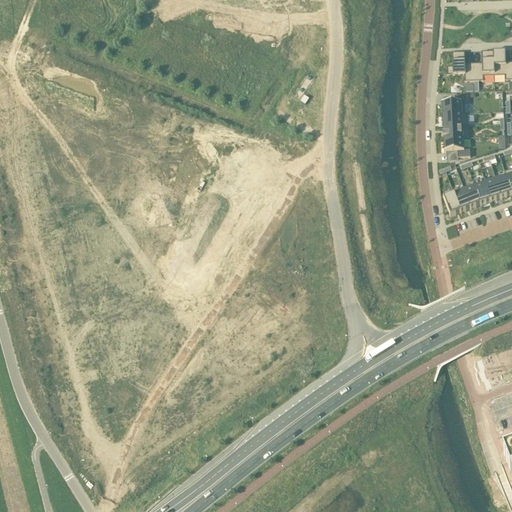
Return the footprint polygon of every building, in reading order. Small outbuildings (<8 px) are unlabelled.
[(506,52),(494,53),(494,77),(505,77),(505,82),(511,81),(511,63),(506,64),(506,52)] [(482,65),(474,65),(474,83),(484,83),(484,78),(494,77),(494,53),(482,53),(482,65)] [(453,68),(447,68),(447,77),(464,76),(465,83),(474,83),(474,65),(465,66),(465,54),(452,54),(453,68)] [(309,100),(304,97),(300,103),(305,106),(309,100)] [(455,104),(441,105),(442,117),(467,115),(465,115),(464,104),(467,104),(467,97),(455,97),(455,104)] [(467,115),(442,117),(443,129),(468,128),(467,115)] [(468,128),(443,129),(443,141),(464,140),(463,128),(468,128)] [(464,140),(443,141),(444,153),(458,153),(458,159),(470,159),(470,151),(464,152),(464,140)] [(505,176),(495,179),(502,200),(504,200),(505,199),(507,199),(509,198),(510,198),(511,197),(511,196),(505,173),(504,174),(505,176)] [(485,180),(484,180),(491,204),(493,203),(495,203),(497,202),(498,201),(500,201),(502,200),(495,179),(485,182),(485,180)] [(484,180),(473,184),(481,207),(483,207),(485,206),(486,206),(488,205),(490,204),(491,204),(484,180)] [(473,186),(463,190),(471,211),(473,210),(474,210),(476,209),(478,208),(479,208),(481,207),(473,184),(472,184),(473,186)] [(463,190),(453,194),(461,215),(462,214),(464,213),(466,213),(467,212),(469,211),(471,211),(463,190)] [(453,194),(443,198),(448,211),(450,218),(452,218),(454,217),(456,217),(457,216),(459,215),(461,215),(453,194)]
